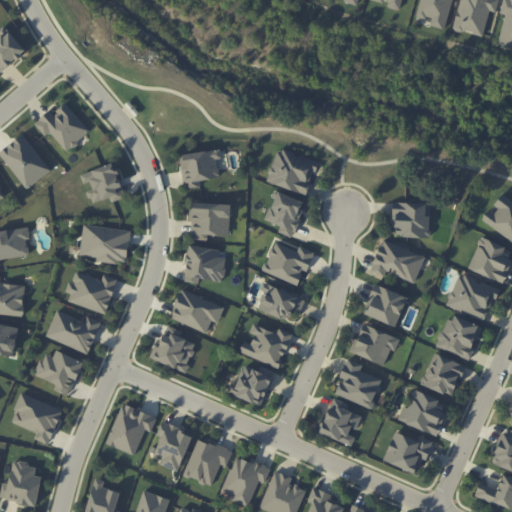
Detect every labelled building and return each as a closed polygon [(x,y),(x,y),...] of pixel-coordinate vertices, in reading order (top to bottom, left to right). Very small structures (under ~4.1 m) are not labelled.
[(372,0),(388,3),(387,7),(400,10),(402,0),(372,0)] [(420,0),(417,16),(431,20),(430,26),(445,29),(452,0),(420,0)] [(460,0),(453,29),(483,36),(489,11),(496,12),(498,0),(460,0)] [(511,47),(511,0),(503,0),(500,13),(505,14),(497,44),(511,47)] [(0,72),(26,51),(6,27),(0,32),(0,72)] [(50,132),(68,151),(90,130),(65,103),(53,114),(50,110),(35,123),(46,135),(50,132)] [(0,151),(25,189),(51,172),(25,134),(0,150),(0,151)] [(318,162),(278,148),(266,180),(306,195),(318,162)] [(180,155),(185,189),(201,186),(200,180),(220,177),(217,159),(222,158),(220,149),(180,155)] [(80,174),(85,188),(86,187),(91,204),(111,197),(112,201),(125,197),(114,163),(80,174)] [(280,226),(278,232),(291,237),(306,203),(277,190),(265,219),(280,226)] [(481,219),(511,241),(511,200),(502,193),(494,205),(498,207),(493,214),(487,210),(481,219)] [(230,235),(231,204),(192,202),(190,239),(207,240),(207,234),(230,235)] [(430,237),(431,203),(394,202),(393,236),(430,237)] [(126,264),(132,231),(84,224),(79,256),(126,264)] [(0,263),(0,259),(30,255),(28,240),(30,239),(29,227),(0,231),(0,265),(0,266),(0,263)] [(468,268),(502,282),(511,259),(511,250),(481,237),(468,268)] [(415,282),(425,257),(383,239),(370,271),(385,277),(388,271),(415,282)] [(298,284),(303,270),(307,271),(315,252),(299,246),(298,251),(274,242),(263,271),(298,284)] [(219,250),(190,245),(184,281),(199,284),(200,278),(223,282),(227,258),(218,256),(219,250)] [(68,300),(105,314),(118,279),(103,274),(101,280),(77,271),(72,283),(69,282),(65,291),(71,293),(68,300)] [(485,321),(498,288),(459,273),(446,305),(485,321)] [(25,285),(0,283),(1,276),(0,276),(0,313),(24,315),(25,285)] [(363,313),(396,327),(408,298),(375,284),(363,313)] [(301,313),(305,297),(264,285),(257,310),(289,319),(292,310),(301,313)] [(207,333),(212,320),(218,323),(225,307),(181,289),(169,317),(207,333)] [(46,336),(88,354),(102,322),(86,316),(84,323),(56,311),(46,336)] [(470,359),(482,326),(449,314),(437,347),(470,359)] [(0,353),(13,357),(19,327),(0,322),(0,353)] [(277,333),(253,323),(249,333),(254,335),(251,344),(244,341),(240,352),(279,368),(293,334),(279,328),(277,333)] [(400,339),(363,323),(351,352),(384,365),(391,349),(395,351),(400,339)] [(182,331),(167,325),(159,347),(155,345),(150,358),(186,372),(197,344),(180,337),(182,331)] [(83,361),(56,350),(54,357),(44,353),(35,375),(55,383),(53,389),(70,396),(83,361)] [(451,396),(459,378),(461,379),(467,366),(434,353),(421,383),(451,396)] [(335,394),(371,408),(383,380),(360,371),(363,365),(347,359),(340,377),(342,378),(335,394)] [(275,371),(261,367),(260,371),(244,365),(237,386),(231,383),(227,393),(263,405),(275,371)] [(437,435),(449,403),(414,390),(408,408),(403,406),(398,421),(437,435)] [(63,410),(22,393),(10,421),(37,433),(35,439),(49,444),(63,410)] [(319,433),(351,445),(355,437),(352,436),(360,415),(345,410),(348,403),(333,398),(319,433)] [(106,443),(135,455),(146,429),(151,431),(157,418),(123,403),(106,443)] [(179,472),(193,433),(162,422),(157,435),(160,436),(153,455),(162,458),(159,465),(179,472)] [(511,430),(502,429),(494,466),(511,470),(511,430)] [(384,460),(415,473),(421,459),(426,461),(434,441),(420,436),(417,440),(395,431),(384,460)] [(184,475),(212,486),(220,464),(227,467),(233,451),(198,437),(184,475)] [(249,505),(259,481),(265,483),(271,469),(237,455),(221,494),(249,505)] [(41,477),(35,476),(36,465),(13,462),(10,484),(3,483),(0,500),(38,505),(41,477)] [(269,511),(297,511),(306,490),(289,484),(292,478),(275,471),(260,508),(269,511)] [(511,478),(502,475),(497,489),(479,483),(475,497),(511,509),(511,478)] [(120,511),(115,511),(121,492),(103,487),(105,481),(96,478),(85,511),(120,511)] [(136,511),(165,511),(170,498),(143,490),(136,511)] [(342,511),(346,502),(312,490),(308,501),(312,503),(308,511),(342,511)]
